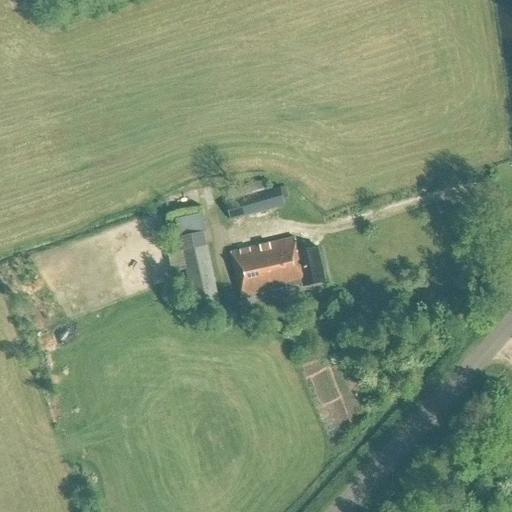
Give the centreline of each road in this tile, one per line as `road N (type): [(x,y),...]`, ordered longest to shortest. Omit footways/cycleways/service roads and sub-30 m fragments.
road 1 (unclassified): [(339,511),(511,323)]
road 2 (track): [(511,225),(502,199),(475,186),(324,229)]
